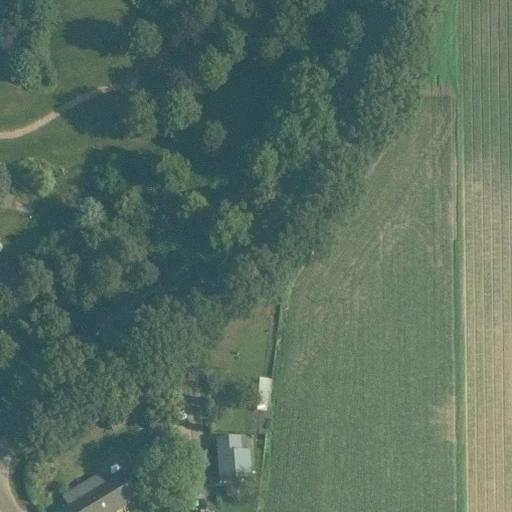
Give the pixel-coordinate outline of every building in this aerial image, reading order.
[(125,81),(123,85),(123,88),(126,92),(129,93),(133,93),(136,91),(138,87),(137,83),(135,80),(132,78),(128,79),(125,81)] [(141,446),(150,441),(138,419),(130,424),(141,446)] [(73,447),(84,465),(116,445),(105,427),(73,447)] [(242,439),(216,441),(220,482),(253,480),(251,452),(243,453),(242,439)] [(106,486),(100,476),(70,494),(76,504),(63,511),(117,511),(141,497),(127,474),(106,486)]
